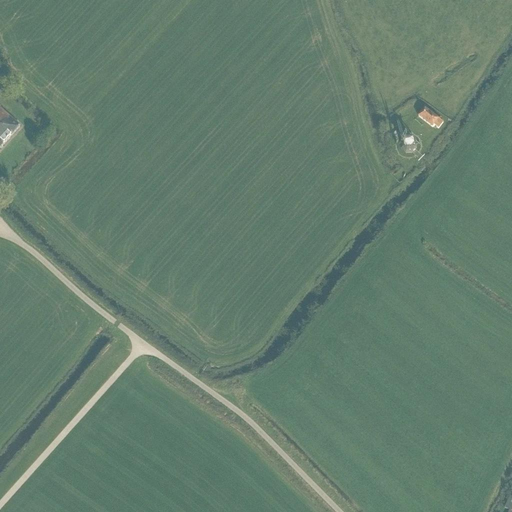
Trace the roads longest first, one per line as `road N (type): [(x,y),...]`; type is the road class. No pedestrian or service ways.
road 1 (unclassified): [(337,511),(237,415),(0,229)]
road 2 (track): [(319,0),(354,79),(359,119),(383,179)]
